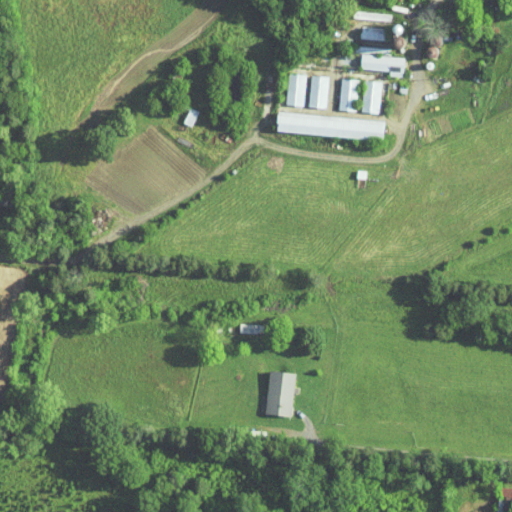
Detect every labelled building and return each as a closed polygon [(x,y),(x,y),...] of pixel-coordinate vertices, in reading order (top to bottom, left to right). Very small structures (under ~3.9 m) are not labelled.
[(392,51),(349,49),(348,63),(378,64),(378,70),(391,70),(392,51)] [(292,99),(293,67),(275,67),(274,99),(292,99)] [(296,100),(314,102),(317,70),(299,68),(296,100)] [(328,104),(343,105),(343,92),(346,92),(347,72),(329,72),(328,104)] [(368,107),(369,74),(351,74),(350,106),(368,107)] [(373,114),(266,106),(264,126),(371,133),(373,114)] [(252,407),(279,410),(284,367),(257,364),(252,407)] [(483,511),(502,511),(507,483),(488,480),(483,511)]
